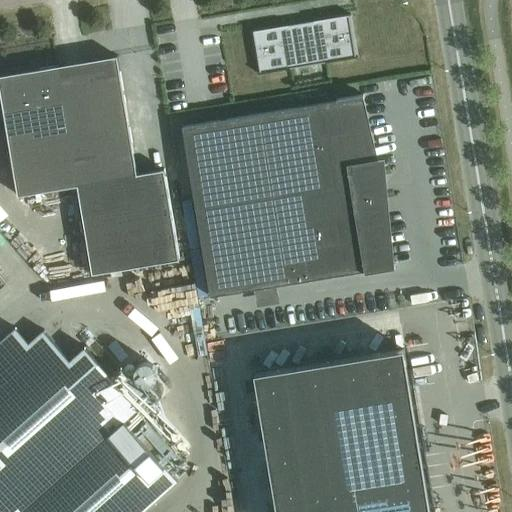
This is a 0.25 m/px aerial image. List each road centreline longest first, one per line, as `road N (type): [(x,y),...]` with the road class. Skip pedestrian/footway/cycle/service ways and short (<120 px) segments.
road 1 (tertiary): [(511,383),(448,0)]
road 2 (unknown): [(494,277),(300,301)]
